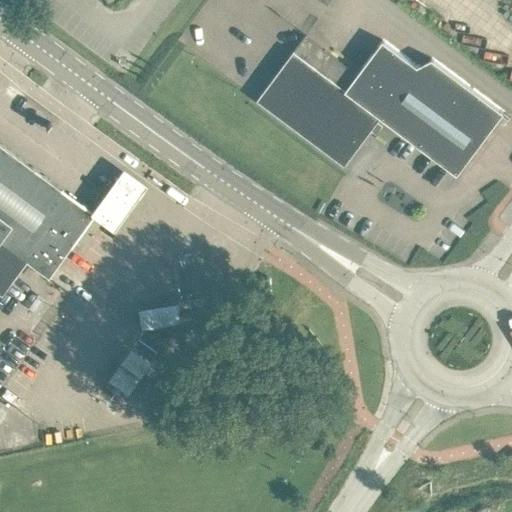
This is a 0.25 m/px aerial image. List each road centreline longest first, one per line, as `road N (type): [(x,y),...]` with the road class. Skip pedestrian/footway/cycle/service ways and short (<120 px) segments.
road 1 (primary): [(327,250),(0,21)]
road 2 (unclassified): [(269,256),(0,62)]
road 3 (unclassified): [(410,368),(344,511)]
road 4 (unclassified): [(350,511),(445,394)]
